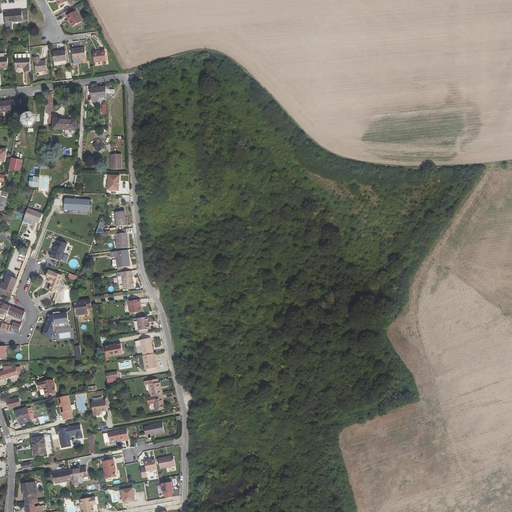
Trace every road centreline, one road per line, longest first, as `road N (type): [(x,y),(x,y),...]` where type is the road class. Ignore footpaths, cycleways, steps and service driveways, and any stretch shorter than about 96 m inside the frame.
road 1 (track): [(125,78),(194,50),(213,52),(247,73),(332,164),(511,164)]
road 2 (residential): [(125,78),(138,272),(162,328),(182,441)]
road 3 (residential): [(125,78),(0,92)]
